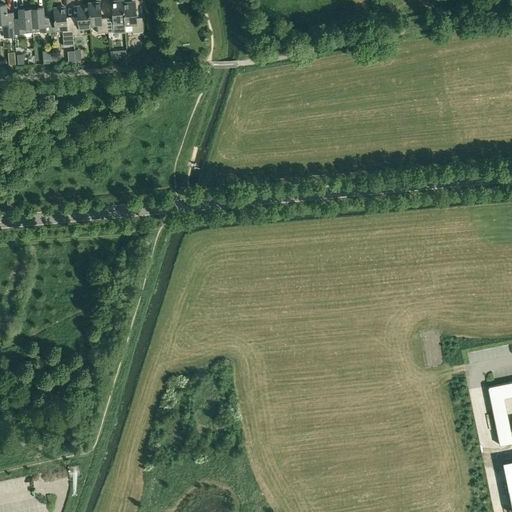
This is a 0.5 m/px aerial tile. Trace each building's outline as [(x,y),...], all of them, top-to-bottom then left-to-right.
[(113,17),(107,18),(108,32),(114,32),(114,33),(126,32),(125,24),(123,1),(111,2),(113,17)] [(124,1),(123,1),(125,24),(132,23),(133,34),(143,33),(142,18),(136,19),(135,3),(124,3),(124,1)] [(100,3),(89,4),(90,26),(91,26),(90,24),(97,23),(98,33),(108,32),(107,18),(101,18),(100,3)] [(6,4),(0,4),(0,28),(3,28),(4,36),(15,36),(15,33),(14,19),(13,12),(7,12),(6,4)] [(78,16),(72,16),(72,22),(74,37),(74,35),(84,34),(83,27),(90,26),(89,4),(88,4),(88,6),(77,7),(78,16)] [(50,18),(44,18),(43,7),(31,8),(32,26),(40,26),(41,31),(51,30),(50,18)] [(19,19),(14,19),(15,33),(25,32),(25,27),(32,26),(31,8),(19,9),(19,19)] [(65,8),(54,9),(55,29),(62,28),(64,46),(74,45),(74,37),(72,22),(72,16),(66,17),(65,8)] [(511,381),(488,386),(487,386),(499,444),(511,441),(511,438),(504,396),(511,394),(511,381)] [(511,508),(511,509),(511,459),(502,461),(508,489),(500,490),(504,509),(511,508)]
